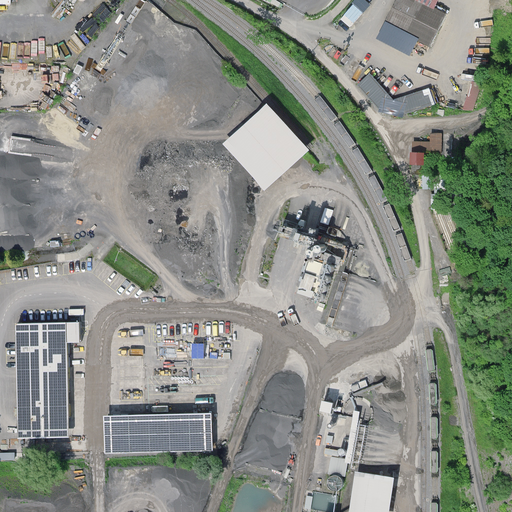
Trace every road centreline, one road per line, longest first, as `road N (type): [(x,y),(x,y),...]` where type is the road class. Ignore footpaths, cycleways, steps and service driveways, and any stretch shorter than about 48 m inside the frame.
road 1 (track): [(511,91),(476,115),(391,123),(374,115),(308,42),(307,31)]
road 2 (unclassified): [(240,0),(301,31),(345,0)]
